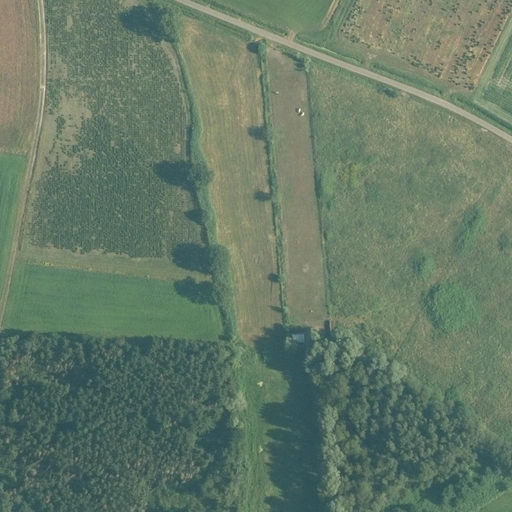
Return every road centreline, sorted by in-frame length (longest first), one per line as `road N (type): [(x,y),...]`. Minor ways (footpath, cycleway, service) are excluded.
road 1 (unclassified): [(511,140),(366,71),(180,0)]
road 2 (track): [(0,340),(43,116),(41,0)]
